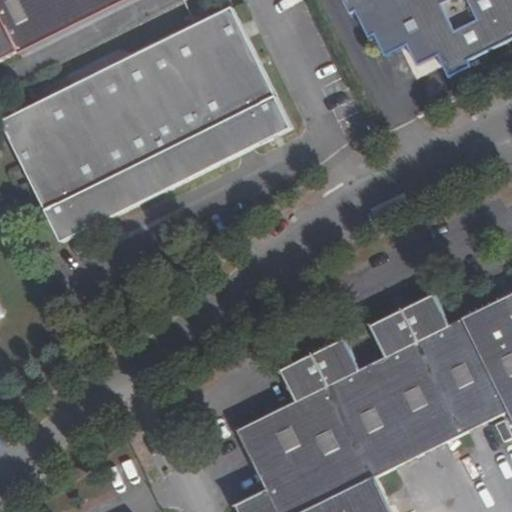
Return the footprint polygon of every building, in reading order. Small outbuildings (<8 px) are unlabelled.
[(0,0),(0,61),(19,52),(21,55),(133,0),(0,0)] [(393,63),(417,51),(422,49),(425,54),(432,57),(440,59),(447,55),(449,60),(460,83),(482,72),(479,65),(511,49),(511,0),(350,0),(360,18),(365,16),(378,42),(382,40),(393,63)] [(13,127),(72,246),(300,133),(240,13),(13,127)] [(422,49),(417,51),(419,55),(426,71),(449,60),(447,55),(440,59),(432,57),(425,54),(422,49)] [(286,413),(226,442),(256,501),(233,511),(363,511),(354,494),(506,419),(511,431),(511,301),(442,335),(426,302),(364,335),(379,366),(349,381),(333,349),(270,381),(286,413)] [(502,427),(490,433),(498,450),(510,444),(502,427)]
